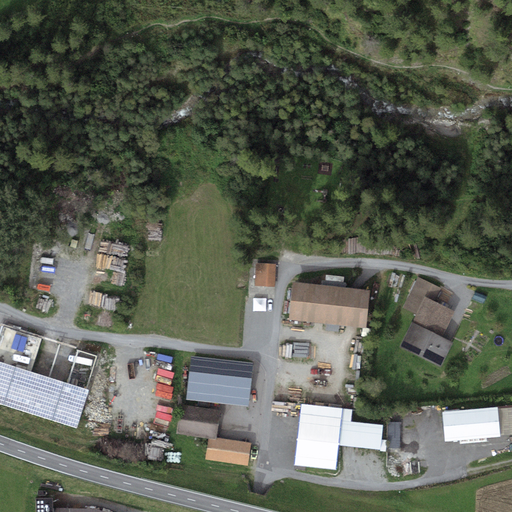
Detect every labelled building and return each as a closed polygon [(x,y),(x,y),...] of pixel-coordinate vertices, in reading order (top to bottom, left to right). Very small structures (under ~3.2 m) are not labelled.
[(275,264),(257,264),(256,284),(274,285),(275,264)] [(405,306),(419,313),(426,298),(431,301),(439,288),(419,278),(405,306)] [(363,325),(367,292),(296,284),(292,317),(363,325)] [(431,301),(426,298),(419,313),(404,343),(425,354),(424,356),(440,364),(450,342),(436,335),(449,310),(431,301)] [(98,355),(42,338),(25,391),(81,409),(98,355)] [(246,403),(251,364),(193,358),(189,397),(246,403)] [(178,431),(210,436),(215,437),(219,411),(183,405),(178,431)] [(496,408),(445,413),(447,439),(498,435),(496,408)] [(303,413),(300,439),(339,443),(380,448),(383,425),(342,420),(342,418),(303,413)] [(247,463),(250,443),(215,437),(210,436),(207,457),(247,463)] [(339,443),(300,439),(297,464),(336,469),(339,443)] [(97,511),(53,510),(53,497),(36,497),(36,511),(97,511)]
